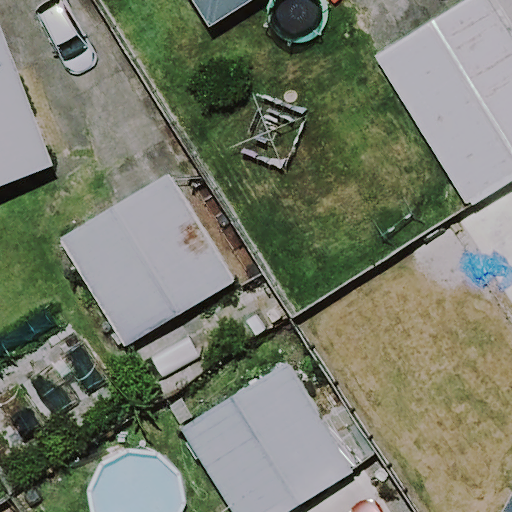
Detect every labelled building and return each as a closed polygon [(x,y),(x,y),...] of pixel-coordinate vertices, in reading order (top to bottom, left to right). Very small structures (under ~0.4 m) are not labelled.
[(251,0),(176,0),(196,33),(251,0)] [(511,0),(470,0),(367,67),(458,208),(511,173),(511,0)] [(0,191),(42,178),(0,41),(0,191)] [(222,288),(155,179),(48,246),(115,354),(222,288)] [(511,214),(456,249),(511,339),(511,214)] [(290,511),(351,473),(282,365),(172,436),(220,511),(290,511)]
